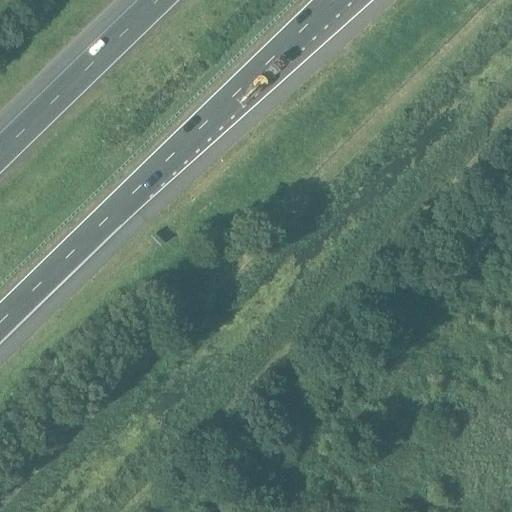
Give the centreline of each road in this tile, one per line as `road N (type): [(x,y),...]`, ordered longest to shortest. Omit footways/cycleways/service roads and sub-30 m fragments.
road 1 (motorway): [(0,325),(336,0)]
road 2 (track): [(511,121),(267,378)]
road 3 (motorway): [(162,0),(0,157)]
road 4 (track): [(123,511),(267,378)]
